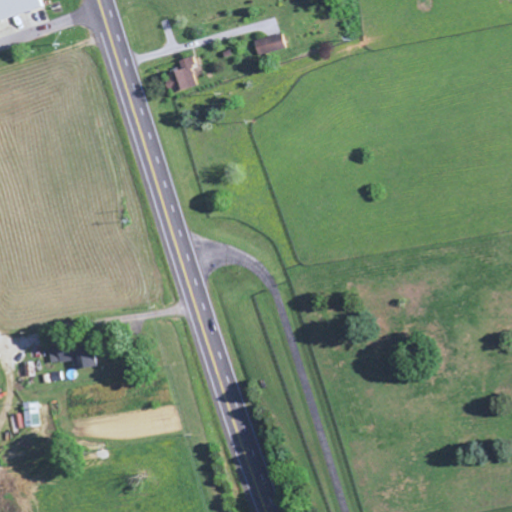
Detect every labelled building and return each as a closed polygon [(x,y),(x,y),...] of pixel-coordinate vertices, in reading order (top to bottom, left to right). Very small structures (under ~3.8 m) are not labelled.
[(0,0),(0,20),(41,9),(38,0),(0,0)] [(269,53),(288,47),(283,33),(264,38),(269,53)] [(197,84),(192,66),(197,65),(194,55),(179,60),(182,68),(168,72),(171,82),(168,83),(171,93),(197,84)] [(52,363),(74,360),(75,369),(96,367),(93,344),(51,350),(52,363)] [(42,425),(41,401),(24,402),(26,426),(42,425)]
